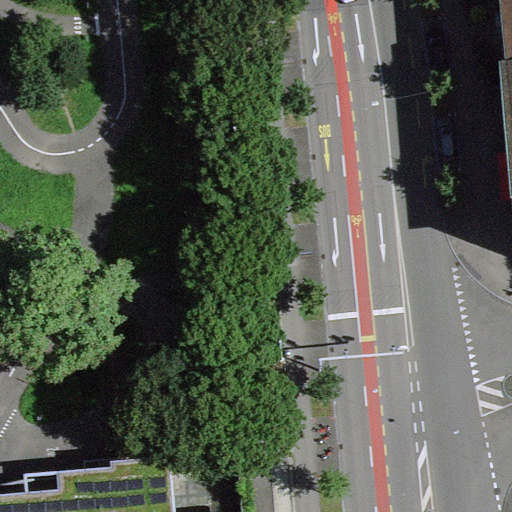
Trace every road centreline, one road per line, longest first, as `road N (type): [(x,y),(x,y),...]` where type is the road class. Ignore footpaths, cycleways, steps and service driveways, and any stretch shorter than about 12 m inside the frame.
road 1 (primary): [(371,0),(417,396)]
road 2 (residential): [(0,442),(100,429),(145,403),(169,369),(165,320),(140,298),(92,292)]
